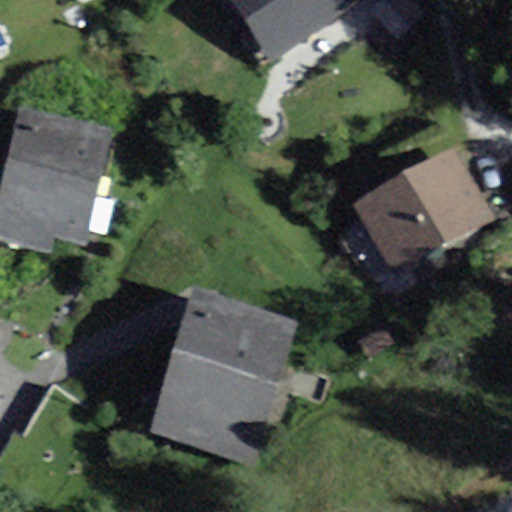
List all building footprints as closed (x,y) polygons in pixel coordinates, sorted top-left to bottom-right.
[(254,0),(295,55),(363,5),(359,0),(254,0)] [(107,143),(17,124),(0,205),(0,254),(45,264),(49,244),(85,251),(107,143)] [(350,214),(394,290),(488,235),(444,159),(350,214)] [(189,308),(153,450),(247,474),(283,332),(189,308)] [(24,426),(69,467),(108,424),(62,383),(24,426)]
